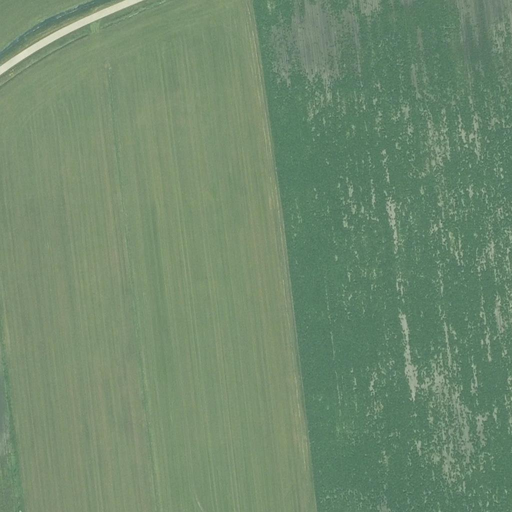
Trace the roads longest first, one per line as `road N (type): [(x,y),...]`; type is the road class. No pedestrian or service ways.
road 1 (track): [(244,0),(311,511)]
road 2 (unclassified): [(0,71),(136,0)]
